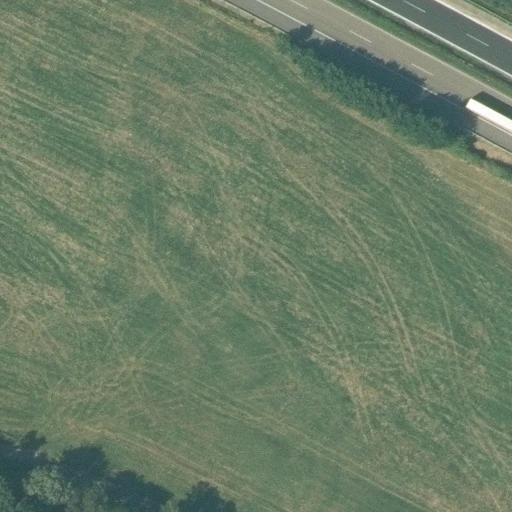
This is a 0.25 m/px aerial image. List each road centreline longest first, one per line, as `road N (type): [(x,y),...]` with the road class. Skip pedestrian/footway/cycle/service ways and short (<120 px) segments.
road 1 (motorway): [(265,0),(511,131)]
road 2 (residential): [(140,511),(0,444)]
road 3 (motorway): [(511,58),(401,0)]
